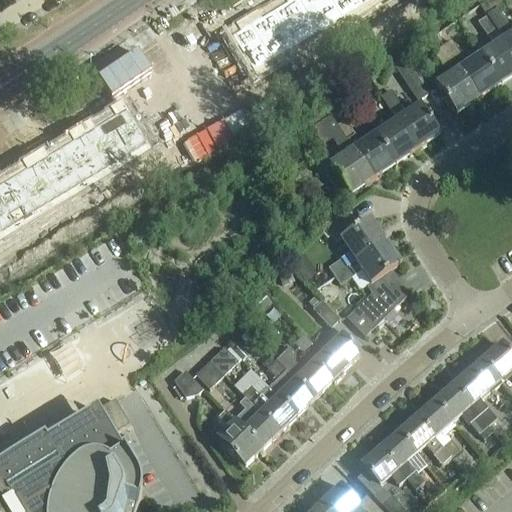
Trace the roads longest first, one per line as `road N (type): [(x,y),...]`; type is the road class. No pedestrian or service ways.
road 1 (residential): [(260,511),(472,312)]
road 2 (residential): [(472,312),(421,226),(417,202),(436,179),(511,126)]
road 3 (tertiary): [(0,89),(135,0)]
